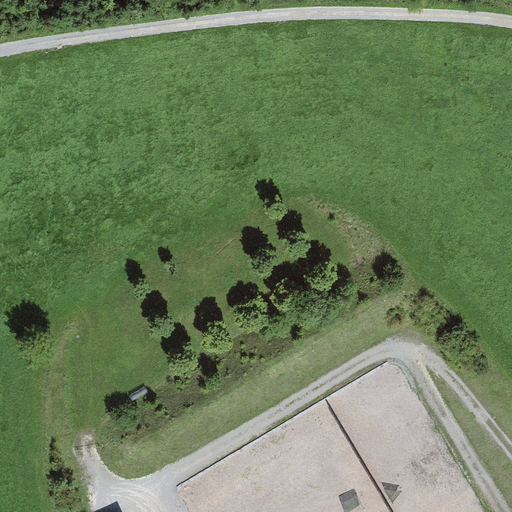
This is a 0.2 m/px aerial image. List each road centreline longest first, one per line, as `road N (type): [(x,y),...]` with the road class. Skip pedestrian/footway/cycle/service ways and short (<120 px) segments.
road 1 (track): [(511,28),(297,15),(0,52)]
road 2 (track): [(511,453),(441,368),(413,350),(377,352),(168,477),(155,501)]
